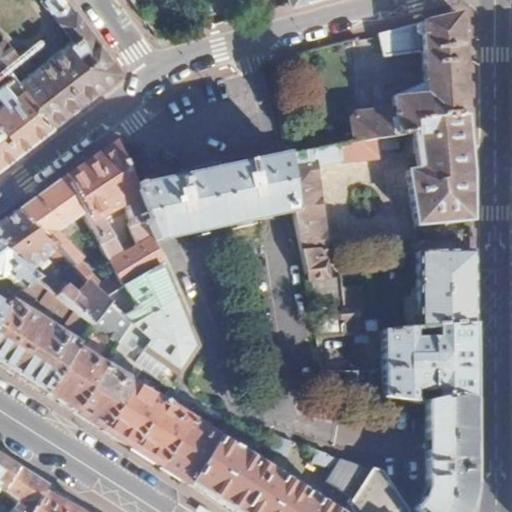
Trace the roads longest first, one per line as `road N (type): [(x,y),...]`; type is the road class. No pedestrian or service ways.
road 1 (secondary): [(495,182),(495,507)]
road 2 (residential): [(413,0),(187,59),(149,81)]
road 3 (residential): [(149,81),(0,195)]
road 4 (secondary): [(0,412),(159,511)]
road 5 (secondary): [(494,0),(495,182)]
road 6 (unknown): [(133,124),(257,91)]
